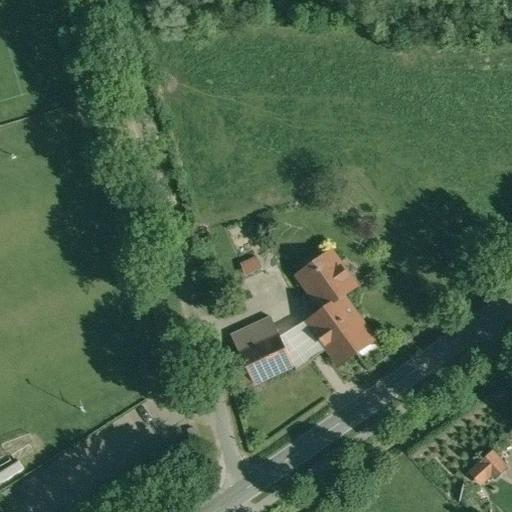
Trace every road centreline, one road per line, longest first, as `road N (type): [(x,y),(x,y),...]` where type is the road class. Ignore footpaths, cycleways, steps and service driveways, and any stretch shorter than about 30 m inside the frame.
road 1 (unclassified): [(110,0),(240,495)]
road 2 (secondary): [(511,303),(240,495)]
